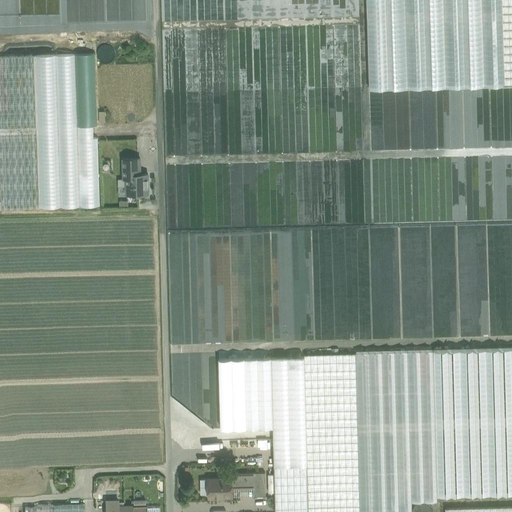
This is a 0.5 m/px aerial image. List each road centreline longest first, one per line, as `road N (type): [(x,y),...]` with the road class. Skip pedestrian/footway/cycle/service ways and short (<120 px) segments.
road 1 (unclassified): [(156,0),(170,511)]
road 2 (track): [(511,151),(167,161)]
road 3 (track): [(172,349),(511,340)]
road 4 (track): [(164,26),(363,20)]
road 5 (track): [(0,216),(161,211)]
road 6 (track): [(363,0),(367,155)]
